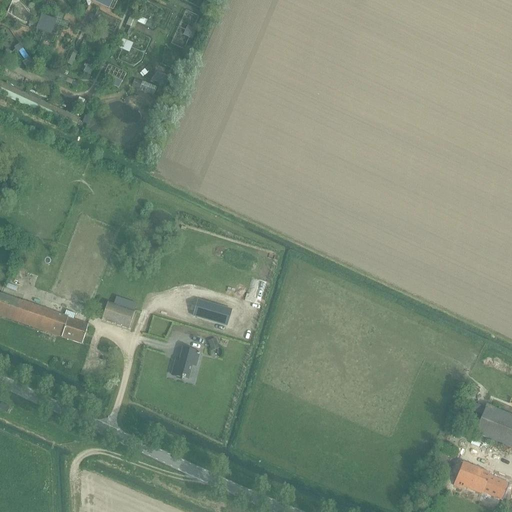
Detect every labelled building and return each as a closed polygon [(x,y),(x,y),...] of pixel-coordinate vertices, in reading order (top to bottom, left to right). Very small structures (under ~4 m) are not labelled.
[(95,0),(94,2),(109,9),(113,0),(95,0)] [(110,10),(115,13),(118,8),(112,5),(110,10)] [(186,9),(182,15),(189,18),(192,12),(186,9)] [(41,15),(36,29),(50,34),(55,20),(41,15)] [(138,17),(136,22),(145,26),(147,21),(138,17)] [(99,38),(107,42),(110,34),(103,31),(99,38)] [(169,44),(172,51),(183,45),(179,38),(169,44)] [(20,45),(14,48),(18,53),(23,50),(20,45)] [(122,58),(131,61),(134,53),(125,49),(122,58)] [(6,50),(2,59),(7,61),(10,52),(6,50)] [(87,64),(95,68),(98,60),(91,56),(87,64)] [(123,79),(125,74),(116,70),(114,76),(123,79)] [(126,82),(109,76),(107,80),(124,87),(126,82)] [(0,94),(74,129),(76,124),(74,123),(76,118),(0,82),(0,94)] [(124,129),(109,133),(111,140),(126,135),(124,129)] [(16,283),(20,272),(9,269),(6,279),(16,283)] [(0,316),(81,344),(87,325),(0,294),(0,316)] [(198,301),(193,315),(226,325),(231,310),(198,301)] [(128,329),(134,312),(123,308),(107,303),(101,320),(128,329)] [(200,346),(203,346),(203,338),(209,338),(209,330),(199,331),(200,346)] [(160,333),(159,340),(166,342),(168,335),(160,333)] [(207,342),(211,352),(219,349),(215,339),(207,342)] [(171,375),(187,379),(191,365),(195,366),(199,353),(182,348),(179,361),(175,360),(171,375)] [(485,406),(474,433),(511,448),(511,445),(511,410),(507,408),(504,413),(485,406)] [(462,463),(452,486),(462,490),(463,487),(481,494),(479,498),(484,500),(486,495),(501,501),(508,485),(488,477),(489,474),(462,463)]
